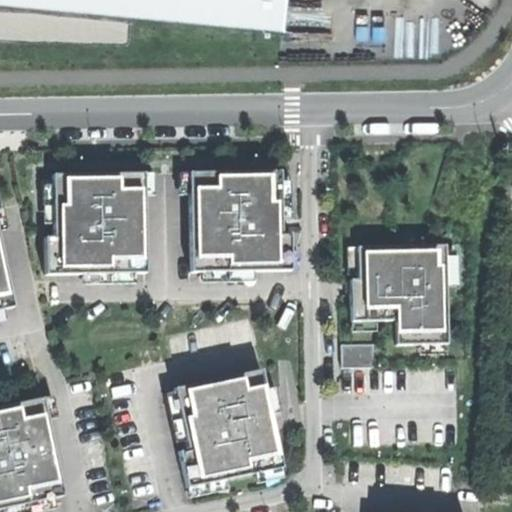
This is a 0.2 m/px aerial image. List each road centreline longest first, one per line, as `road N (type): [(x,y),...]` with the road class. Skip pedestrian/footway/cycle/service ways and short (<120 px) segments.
road 1 (residential): [(236,511),(320,493),(314,107)]
road 2 (unknown): [(84,511),(75,420),(1,110)]
road 3 (unclassified): [(0,110),(314,107)]
road 4 (unclassified): [(314,107),(461,93),(511,64)]
